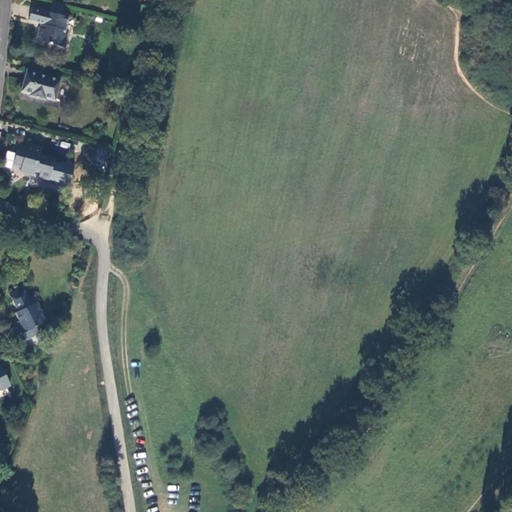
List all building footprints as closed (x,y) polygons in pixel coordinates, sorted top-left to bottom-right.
[(40,29),(37,40),(49,44),(49,45),(53,46),(53,45),(64,48),(68,36),(64,35),(69,18),(62,17),(64,9),(54,6),(52,13),(48,12),(48,11),(34,8),(30,21),(44,25),(42,30),(40,29)] [(26,71),(19,92),(29,94),(28,96),(45,101),(45,99),(54,102),(60,80),(26,71)] [(25,150),(17,148),(13,164),(21,166),(19,172),(32,175),(34,170),(40,171),(37,181),(47,184),(53,159),(40,156),(41,150),(26,146),(25,150)] [(21,334),(25,341),(38,334),(35,327),(44,323),(43,321),(45,320),(36,303),(37,302),(34,296),(28,299),(22,287),(8,294),(16,312),(15,313),(20,325),(15,328),(19,335),(21,334)] [(0,389),(1,390),(9,386),(0,366),(0,389)]
